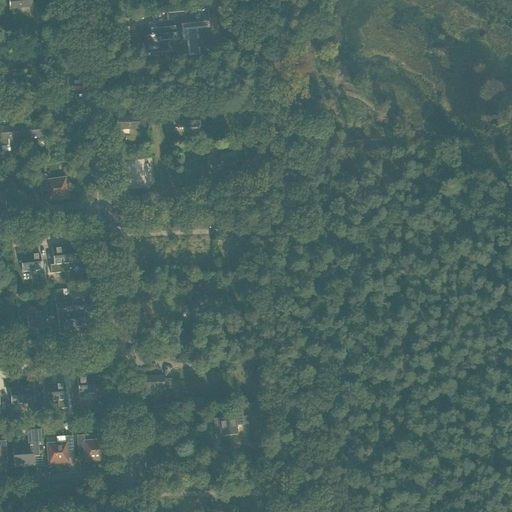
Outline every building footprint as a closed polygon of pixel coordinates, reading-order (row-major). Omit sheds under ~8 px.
[(9,0),(10,9),(32,7),(32,6),(32,4),(38,4),(37,0),(9,0)] [(186,11),(177,12),(167,13),(168,25),(142,28),(144,45),(181,41),(179,22),(187,22),(186,11)] [(199,114),(177,115),(177,125),(177,128),(199,127),(199,126),(207,126),(207,116),(199,117),(199,114)] [(139,116),(117,117),(117,129),(127,129),(139,129),(139,127),(142,127),(143,127),(147,127),(146,119),(143,119),(139,119),(139,116)] [(44,123),(25,125),(26,138),(46,136),(45,135),(53,134),(53,135),(54,135),(53,125),(44,125),(44,123)] [(26,138),(25,125),(0,127),(0,130),(1,145),(19,144),(19,139),(26,138)] [(213,155),(207,156),(208,163),(209,171),(213,171),(214,173),(236,170),(234,157),(224,159),(214,161),(213,155)] [(47,191),(48,195),(49,201),(68,198),(65,178),(46,181),(45,175),(39,176),(41,192),(47,191)] [(235,256),(235,261),(242,261),(242,256),(242,243),(220,244),(220,256),(235,256)] [(54,264),(50,265),(51,274),(69,272),(68,264),(76,263),(74,247),(52,249),(54,264)] [(40,254),(20,256),(22,272),(42,270),(40,254)] [(194,296),(194,298),(196,308),(218,304),(216,292),(201,294),(200,289),(193,290),(194,295),(194,296)] [(81,300),(68,302),(72,328),(85,326),(81,300)] [(68,302),(55,304),(59,330),(72,328),(68,302)] [(45,311),(26,314),(28,330),(48,328),(45,311)] [(99,377),(77,379),(79,395),(100,393),(99,377)] [(164,377),(142,377),(142,390),(157,389),(158,389),(164,389),(164,388),(168,388),(168,393),(175,393),(174,379),(168,379),(164,379),(164,377)] [(65,384),(43,386),(44,402),(57,401),(58,409),(67,408),(65,384)] [(29,387),(10,389),(11,405),(30,403),(29,387)] [(235,416),(226,418),(229,436),(238,434),(237,426),(244,425),(242,411),(234,412),(235,416)] [(226,418),(218,419),(220,437),(229,436),(226,418)] [(29,445),(12,446),(14,467),(34,466),(33,456),(39,456),(38,445),(42,445),(42,443),(41,429),(31,430),(32,436),(28,436),(29,445)] [(84,452),(85,456),(85,461),(105,460),(103,440),(84,442),(84,436),(77,436),(78,453),(84,452)] [(67,453),(74,453),(72,437),(66,437),(66,443),(47,444),(48,464),(68,463),(67,453)]
